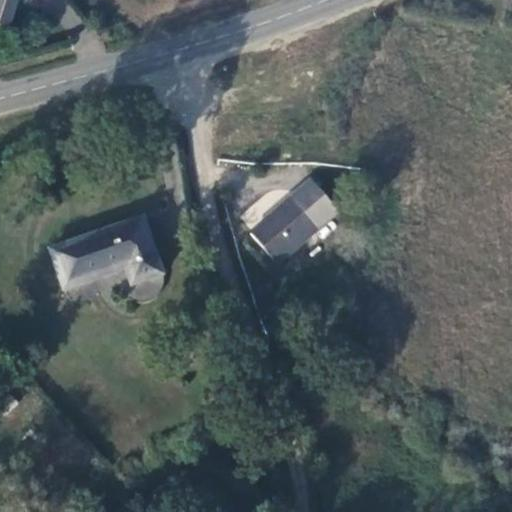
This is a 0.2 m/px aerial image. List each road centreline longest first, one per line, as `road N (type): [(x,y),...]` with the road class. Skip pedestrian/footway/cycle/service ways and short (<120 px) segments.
road 1 (track): [(173,45),(210,224),(304,511)]
road 2 (secondary): [(310,0),(0,92)]
